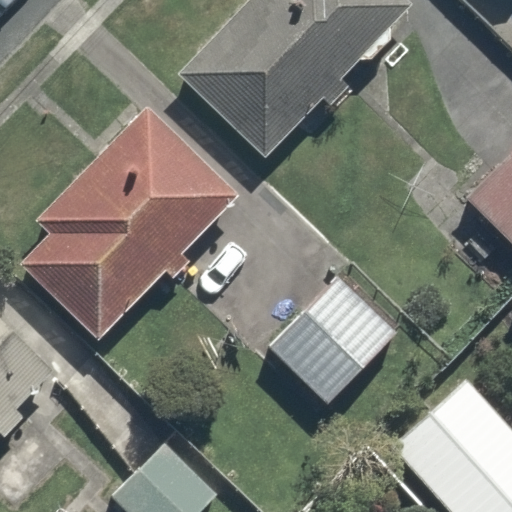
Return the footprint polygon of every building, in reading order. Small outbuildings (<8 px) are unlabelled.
[(183,0),(129,56),(209,133),(339,0),(183,0)] [(0,194),(0,285),(34,319),(169,185),(90,106),(0,194)] [(511,126),(459,186),(511,233),(511,126)] [(406,310),(345,247),(263,329),(324,391),(406,310)] [(511,281),(500,290),(511,307),(511,281)] [(511,511),(511,431),(451,367),(382,432),(458,511),(511,511)] [(178,511),(206,483),(146,427),(93,485),(122,511),(178,511)]
